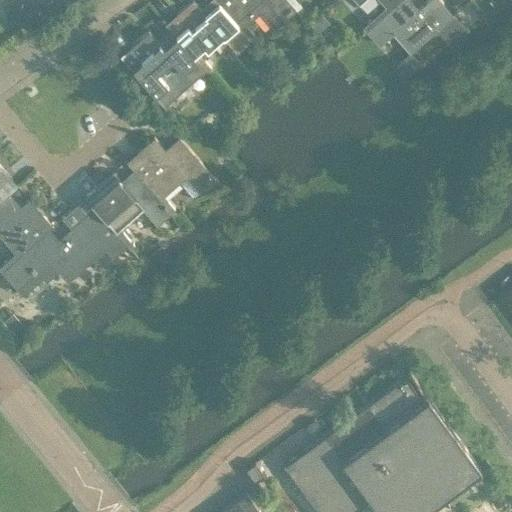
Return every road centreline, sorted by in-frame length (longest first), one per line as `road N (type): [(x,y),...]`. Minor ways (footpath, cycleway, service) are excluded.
road 1 (residential): [(511,400),(451,314),(425,317),(237,455),(176,511)]
road 2 (unknown): [(0,91),(51,157),(69,162),(84,159),(124,115)]
road 3 (tertiary): [(111,511),(0,377)]
road 4 (residential): [(0,77),(112,0)]
